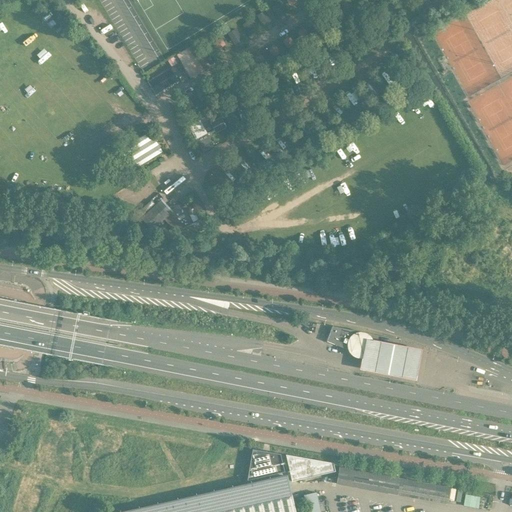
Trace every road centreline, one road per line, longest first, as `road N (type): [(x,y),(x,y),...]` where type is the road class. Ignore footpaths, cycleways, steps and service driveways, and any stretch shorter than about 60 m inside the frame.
road 1 (primary): [(0,330),(511,431)]
road 2 (primary): [(0,374),(511,463)]
road 3 (primary): [(505,372),(376,324),(120,285)]
road 4 (unclassified): [(260,224),(236,235),(221,224),(153,106),(62,0)]
road 5 (unclassified): [(260,224),(291,232),(324,227),(402,191),(433,166),(435,149),(424,137),(410,131),(360,163)]
road 6 (motorway): [(475,404),(198,350)]
road 7 (motorway): [(198,350),(0,310)]
road 8 (primary): [(120,285),(0,267)]
